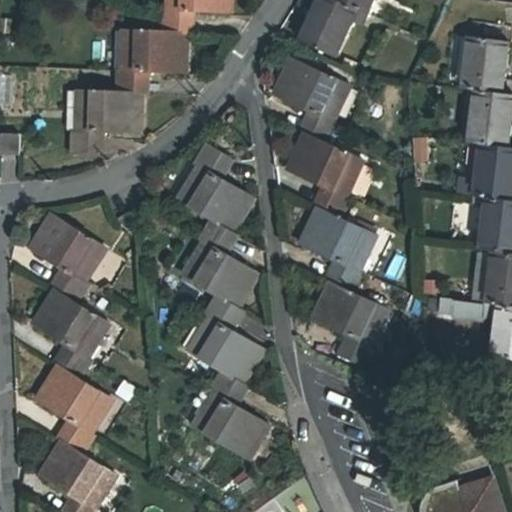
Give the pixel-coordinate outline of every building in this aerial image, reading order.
[(165,10),(164,33),(188,34),(190,34),(191,11),(232,12),(232,0),(169,0),(169,10),(165,10)] [(359,9),(338,0),(319,0),(301,40),(337,57),(359,9)] [(373,0),(338,0),(359,9),(368,13),(373,0)] [(128,55),(129,32),(118,31),(116,70),(119,70),(123,71),(124,55),(128,55)] [(119,70),(118,94),(143,95),(145,95),(145,71),(187,73),(188,34),(164,33),(129,32),(128,55),(124,55),(123,71),(119,70)] [(471,37),(464,89),(477,90),(503,94),(510,42),(471,37)] [(306,133),(328,144),(338,122),(334,120),(340,107),(337,105),(347,83),(293,58),(276,94),(314,111),(304,132),(306,133)] [(0,103),(11,104),(11,73),(0,72),(0,103)] [(511,121),(511,94),(503,94),(477,90),(470,142),(483,144),(509,147),(511,121)] [(69,131),(73,131),(78,131),(78,116),(82,116),(83,93),(70,92),(69,131)] [(141,134),(143,95),(118,94),(83,93),(82,116),(78,116),(78,131),(73,131),(73,155),(99,156),(100,132),(141,134)] [(319,208),(341,218),(351,197),(347,195),(353,181),(350,180),(360,158),(328,144),(306,133),(289,169),(327,186),(317,207),(319,208)] [(21,134),(2,134),(2,155),(20,155),(21,134)] [(429,162),(428,138),(416,138),(416,163),(429,162)] [(183,201),(213,219),(234,232),(254,198),(219,177),(231,157),(209,143),(196,163),(200,165),(192,179),(196,181),(183,201)] [(511,147),(509,147),(483,144),(478,181),(476,196),(489,198),(511,200),(511,147)] [(476,196),(478,181),(462,179),(460,194),(476,196)] [(511,200),(489,198),(482,250),(495,251),(511,253),(511,200)] [(332,283),(354,293),(364,272),(360,270),(367,256),(363,255),(373,233),(341,218),(319,208),(302,243),(340,261),(330,282),(332,283)] [(56,290),(77,303),(89,283),(85,281),(94,268),(90,266),(103,246),(53,214),(32,247),(67,269),(54,289),(56,290)] [(234,232),(213,219),(201,239),(205,241),(197,254),(200,256),(188,276),(218,295),(239,308),(259,274),(224,253),(236,233),(234,232)] [(511,253),(495,251),(488,303),(511,306),(511,253)] [(438,294),(439,281),(426,280),(425,293),(438,294)] [(386,308),(354,293),(332,283),(316,318),(353,336),(343,357),(367,368),(377,347),(373,345),(380,331),(376,329),(386,308)] [(60,366),(80,379),(93,359),(89,357),(97,344),(94,342),(106,322),(77,303),(56,290),(35,323),(70,345),(58,365),(60,366)] [(239,308),(218,295),(206,315),(210,317),(202,330),(205,332),(193,352),(223,370),(244,383),(264,350),(229,328),(241,309),(239,308)] [(457,299),(442,297),(441,311),(455,313),(457,299)] [(439,298),(429,298),(428,310),(439,310),(439,298)] [(511,306),(488,303),(457,299),(455,313),(455,315),(486,319),(486,317),(498,319),(494,357),(511,359),(511,306)] [(63,442),(84,455),(96,435),(93,433),(101,420),(97,417),(110,398),(80,379),(60,366),(39,399),(74,421),(61,441),(63,442)] [(244,383),(223,370),(211,390),(215,392),(207,405),(210,407),(198,427),(249,458),(269,425),(234,403),(246,384),(244,383)] [(135,388),(125,381),(118,393),(128,399),(135,388)] [(99,511),(100,511),(96,509),(104,496),(101,493),(113,474),(84,455),(63,442),(42,475),(77,497),(67,511),(99,511)] [(461,489),(458,481),(439,487),(433,490),(428,495),(425,500),(423,505),(422,510),(422,511),(505,511),(494,478),(461,489)]
